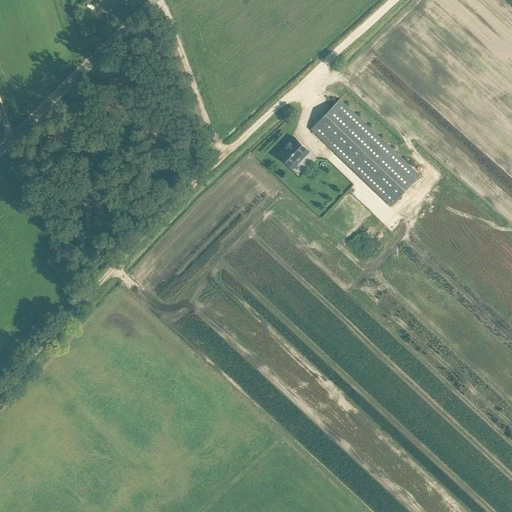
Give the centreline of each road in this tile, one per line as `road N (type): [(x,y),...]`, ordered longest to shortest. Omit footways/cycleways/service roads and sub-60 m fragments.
road 1 (track): [(393,0),(226,152),(0,390)]
road 2 (track): [(64,0),(134,210),(150,230)]
road 3 (unclassified): [(0,149),(154,0)]
road 4 (track): [(226,152),(160,0)]
